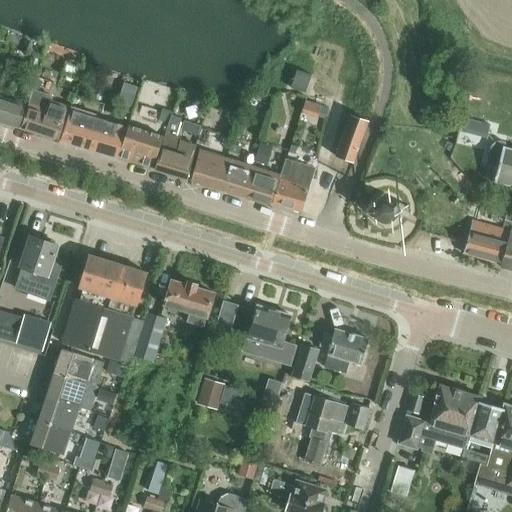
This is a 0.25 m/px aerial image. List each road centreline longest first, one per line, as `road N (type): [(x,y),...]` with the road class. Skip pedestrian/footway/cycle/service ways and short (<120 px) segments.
road 1 (tertiary): [(0,185),(420,312)]
road 2 (residential): [(328,241),(0,138)]
road 3 (residential): [(328,241),(380,111),(388,66),(376,30),(346,0)]
road 4 (residential): [(360,511),(420,312)]
road 5 (residential): [(511,290),(328,241)]
